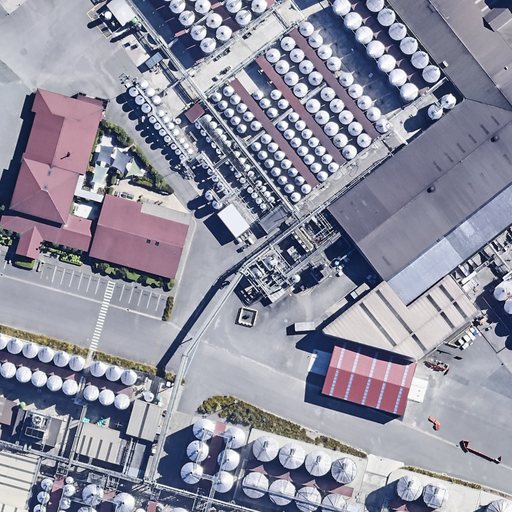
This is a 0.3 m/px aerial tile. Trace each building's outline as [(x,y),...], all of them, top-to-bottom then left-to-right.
[(135,19),(119,0),(116,0),(105,9),(122,30),(135,19)] [(131,0),(167,47),(229,0),(131,0)] [(309,0),(327,21),(353,0),(309,0)] [(511,0),(382,0),(460,99),(325,208),(383,280),(317,329),(415,355),(468,312),(446,276),(511,224),(511,25),(511,24),(511,23),(511,0)] [(379,0),(367,0),(338,22),(356,46),(393,18),(379,0)] [(255,25),(240,5),(146,76),(177,117),(293,29),(277,8),(255,25)] [(398,23),(354,58),(375,84),(419,49),(398,23)] [(201,148),(331,46),(314,24),(184,126),(201,148)] [(224,178),(353,76),(335,52),(205,154),(224,178)] [(422,53),(378,89),(387,100),(431,65),(422,53)] [(436,70),(390,103),(400,117),(446,83),(436,70)] [(164,107),(144,81),(126,94),(182,169),(194,159),(159,111),(164,107)] [(248,205),(375,103),(357,81),(231,183),(248,205)] [(90,261),(173,286),(193,218),(105,192),(96,222),(74,215),(104,111),(45,94),(6,226),(93,252),(90,261)] [(296,215),(397,134),(379,112),(278,193),(296,215)] [(206,164),(200,169),(226,200),(232,195),(206,164)] [(259,241),(230,205),(219,214),(248,250),(259,241)] [(511,278),(488,298),(511,327),(511,278)] [(164,413),(135,405),(126,436),(155,445),(164,413)] [(10,439),(20,442),(28,414),(18,411),(10,439)] [(53,420),(29,412),(28,414),(20,442),(19,444),(44,451),(53,420)] [(247,435),(196,422),(189,450),(174,447),(165,482),(231,499),(247,435)] [(123,437),(82,425),(72,459),(113,471),(123,437)] [(427,511),(432,495),(259,449),(246,498),(256,501),(254,511),(258,511),(427,511)] [(0,511),(30,511),(42,464),(0,453),(0,511)] [(32,511),(71,511),(82,473),(47,463),(32,511)] [(145,476),(122,469),(119,477),(143,484),(145,476)] [(134,511),(137,502),(85,487),(77,511),(134,511)]
